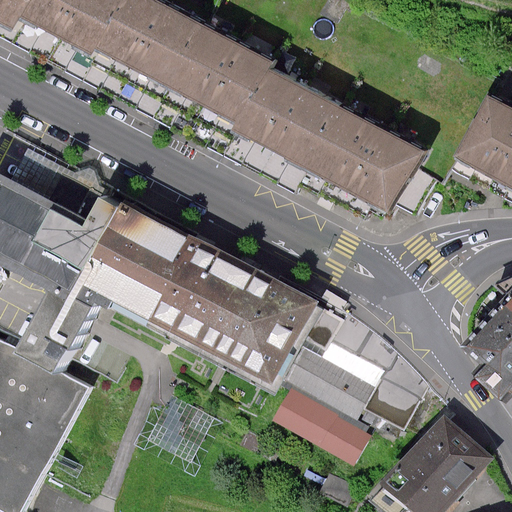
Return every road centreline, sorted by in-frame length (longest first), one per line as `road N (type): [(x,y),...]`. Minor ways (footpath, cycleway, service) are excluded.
road 1 (unclassified): [(406,303),(339,257),(0,77)]
road 2 (tertiary): [(511,449),(406,303)]
road 3 (tertiary): [(511,238),(469,254),(406,303)]
